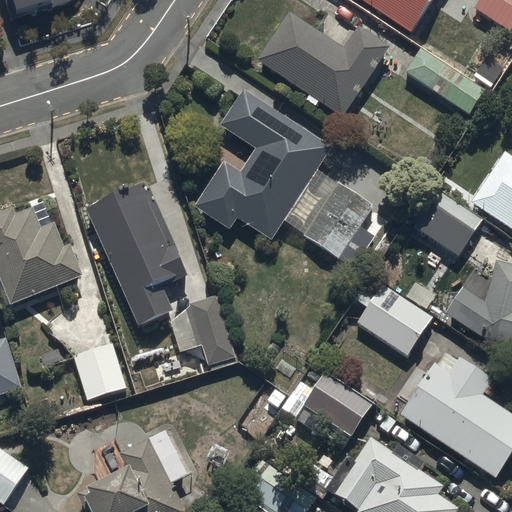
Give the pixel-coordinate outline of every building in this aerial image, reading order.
[(4,0),(12,26),(54,14),(62,19),(74,0),(4,0)] [(352,0),(412,40),(438,0),(352,0)] [(511,0),(481,0),(474,11),(510,35),(511,31),(511,0)] [(291,16),(257,65),(307,100),(304,105),(316,113),(319,109),(342,124),(392,53),(359,30),(343,52),(291,16)] [(422,53),(405,78),(469,121),(486,95),(422,53)] [(487,63),(473,81),(491,94),(505,76),(487,63)] [(331,153),(243,95),(220,129),(233,137),(216,163),(224,168),(194,212),(230,236),(238,223),(272,245),(283,228),(355,275),(389,224),(316,175),(331,153)] [(511,162),(504,157),(471,206),(511,233),(511,162)] [(168,253),(140,190),(84,215),(137,333),(175,316),(165,295),(191,283),(175,249),(168,253)] [(435,195),(413,231),(460,260),(482,224),(435,195)] [(13,213),(0,218),(0,288),(9,312),(83,283),(70,252),(63,254),(45,206),(15,218),(13,213)] [(511,271),(497,267),(485,306),(462,294),(446,320),(497,348),(511,351),(511,271)] [(383,288),(357,328),(408,362),(434,323),(426,317),(439,298),(416,283),(403,302),(383,288)] [(203,350),(209,370),(235,363),(218,301),(187,310),(188,314),(172,327),(180,357),(203,350)] [(6,341),(0,342),(0,400),(22,394),(6,341)] [(114,349),(73,362),(86,404),(127,392),(114,349)] [(433,368),(399,421),(496,485),(511,460),(511,420),(506,417),(511,407),(511,396),(460,363),(458,366),(446,358),(438,371),(433,368)] [(327,377),(304,410),(352,444),(375,410),(327,377)] [(81,511),(183,511),(172,489),(198,476),(175,431),(118,460),(126,475),(76,501),(81,511)] [(353,511),(455,511),(439,501),(445,492),(421,476),(424,471),(394,451),(390,457),(370,443),(355,467),(347,462),(326,494),(353,511)] [(0,507),(3,509),(28,473),(0,453),(0,507)] [(313,511),(319,503),(263,464),(242,496),(265,511),(313,511)]
